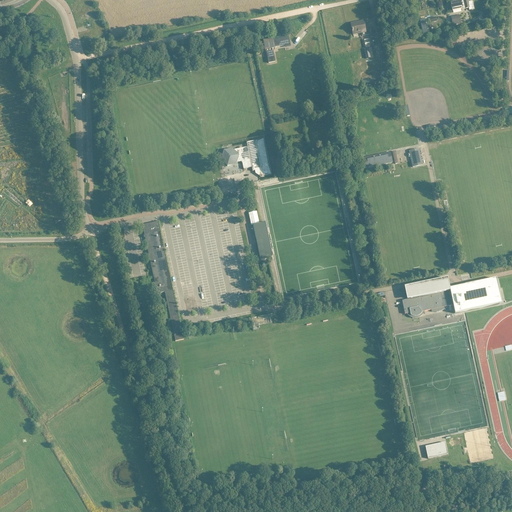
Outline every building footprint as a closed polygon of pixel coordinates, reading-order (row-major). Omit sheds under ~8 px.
[(475,10),(473,1),(469,2),(468,0),(451,4),(453,12),(462,10),(462,12),(475,10)] [(446,16),(439,17),(440,24),(436,24),(437,30),(452,28),(451,22),(447,22),(446,16)] [(459,16),(452,17),(453,26),(461,24),(459,16)] [(364,22),(352,24),(351,24),(353,34),(361,32),(362,37),(370,35),(370,38),(374,38),(373,30),(369,30),(369,31),(366,32),(364,22)] [(288,45),(286,38),(263,42),(265,52),(266,52),(268,64),(275,62),(273,50),(274,48),(288,45)] [(360,76),(381,73),(379,63),(358,66),(360,76)] [(221,160),(222,160),(227,166),(236,165),(237,162),(240,161),(242,163),(244,169),(252,168),(253,172),(260,170),(260,174),(259,175),(261,176),(264,176),(271,174),(264,139),(256,141),(256,142),(254,142),(254,141),(247,143),(248,147),(234,150),(233,149),(224,151),(221,160)] [(421,160),(419,149),(409,151),(411,160),(413,168),(422,166),(421,160)] [(392,163),(392,160),(390,153),(363,158),(365,169),(392,163)] [(184,340),(158,222),(142,226),(145,236),(144,236),(144,238),(145,238),(157,294),(165,292),(175,342),(184,340)] [(264,242),(268,241),(267,234),(267,233),(266,233),(266,229),(266,228),(265,228),(264,223),(253,226),(260,261),(272,258),(271,253),(270,248),(269,248),(269,243),(265,244),(264,242)] [(447,278),(408,287),(410,299),(402,301),(405,314),(410,313),(411,316),(413,317),(415,317),(417,317),(419,316),(420,315),(422,314),(422,313),(421,312),(431,310),(432,312),(437,312),(440,312),(445,309),(445,307),(453,306),(450,291),(449,289),(450,289),(447,278)] [(450,289),(449,289),(450,291),(453,306),(455,314),(503,304),(497,279),(485,282),(483,282),(457,288),(455,288),(450,289)] [(441,444),(425,447),(428,459),(448,455),(445,443),(441,444)]
